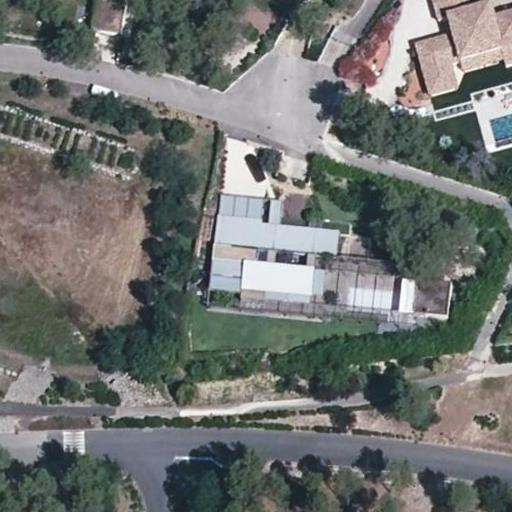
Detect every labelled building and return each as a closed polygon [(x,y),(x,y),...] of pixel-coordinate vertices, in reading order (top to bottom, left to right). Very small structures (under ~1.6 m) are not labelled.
[(127,0),(97,0),(92,32),(122,37),(127,0)] [(469,0),(434,0),(440,22),(451,20),(453,27),(455,36),(418,46),(427,81),(454,73),(452,67),(463,64),(504,53),(506,62),(508,68),(511,66),(511,15),(496,20),(492,8),(473,13),(469,0)] [(466,73),(506,62),(504,53),(463,64),(466,73)] [(454,73),(427,81),(432,98),(458,90),(454,73)] [(222,197),(219,217),(259,221),(261,201),(222,197)] [(259,221),(219,217),(215,263),(246,266),(242,302),(266,304),(267,295),(313,299),(317,259),(334,261),(337,234),(276,227),(275,237),(265,236),(266,226),(259,226),(259,221)] [(266,226),(265,236),(275,237),(276,227),(266,226)] [(414,291),(411,320),(424,321),(427,293),(414,291)]
